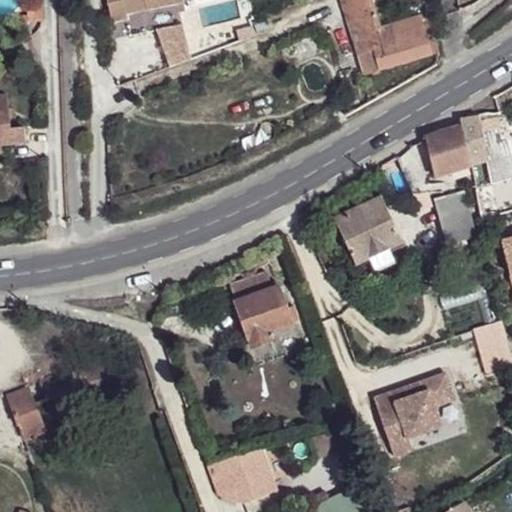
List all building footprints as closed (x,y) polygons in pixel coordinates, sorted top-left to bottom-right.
[(107,0),(112,23),(128,19),(126,14),(191,0),(107,0)] [(342,0),(366,75),(432,55),(420,17),(380,28),(371,0),(342,0)] [(432,13),(420,17),(432,55),(438,53),(435,30),(432,13)] [(163,62),(188,58),(183,21),(158,25),(163,62)] [(9,96),(0,96),(0,145),(2,145),(27,143),(25,127),(12,128),(9,96)] [(461,119),(462,127),(469,167),(487,162),(491,185),(511,182),(511,141),(484,146),(480,115),(461,119)] [(428,137),(436,177),(469,167),(462,127),(428,137)] [(398,159),(413,196),(429,194),(425,179),(435,174),(428,137),(398,159)] [(431,205),(429,194),(413,196),(417,207),(422,208),(424,208),(431,205)] [(457,196),(437,201),(449,245),(476,237),(465,194),(457,196)] [(335,221),(356,264),(373,256),(402,241),(382,197),(335,221)] [(511,210),(498,214),(511,267),(511,210)] [(356,264),(362,278),(379,269),(373,256),(356,264)] [(230,286),(236,302),(252,347),(271,340),(269,333),(293,325),(292,324),(287,308),(279,286),(273,288),(271,283),(267,272),(230,286)] [(293,306),(287,308),(292,324),(299,321),(293,306)] [(111,354),(64,372),(72,391),(119,374),(111,354)] [(446,369),(370,393),(385,442),(442,424),(436,405),(455,399),(446,369)] [(49,377),(58,396),(72,391),(64,372),(49,377)] [(119,374),(72,391),(74,397),(121,379),(119,374)] [(28,388),(40,434),(60,426),(38,384),(28,388)] [(8,396),(25,439),(40,434),(28,388),(8,396)] [(347,452),(340,427),(312,434),(319,459),(347,452)] [(209,467),(219,497),(244,504),(278,491),(262,448),(209,467)] [(308,511),(375,511),(362,486),(331,501),(314,509),(308,511)] [(308,498),(314,509),(331,501),(325,490),(308,498)]
